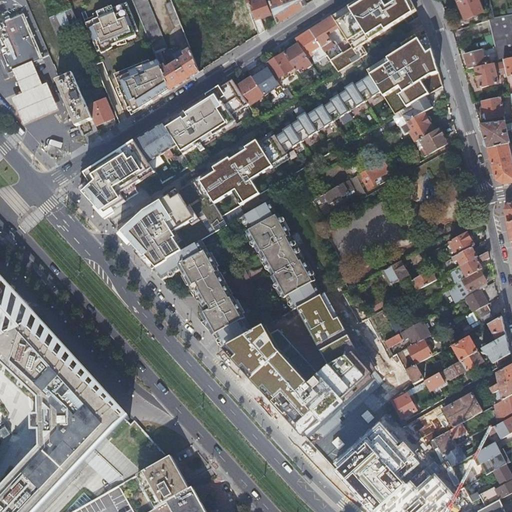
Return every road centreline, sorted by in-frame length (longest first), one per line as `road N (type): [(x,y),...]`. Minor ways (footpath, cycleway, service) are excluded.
road 1 (unclassified): [(351,511),(143,290),(110,242),(89,245)]
road 2 (primary): [(327,511),(89,245)]
road 3 (tertiary): [(336,0),(39,188)]
road 4 (unclassified): [(30,249),(34,275),(135,387),(173,409)]
road 5 (primary): [(30,249),(173,409)]
road 6 (residential): [(486,198),(425,0)]
road 7 (primary): [(173,409),(272,511)]
